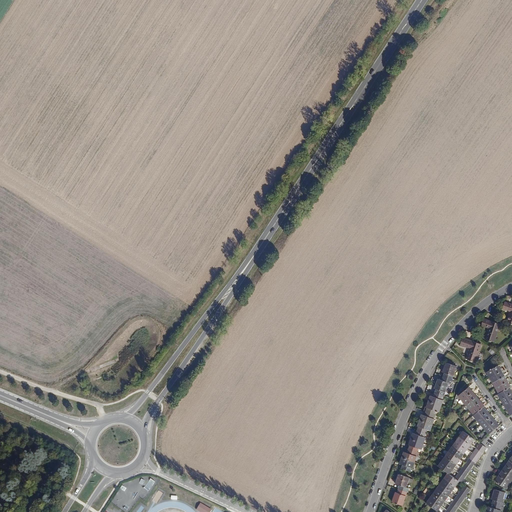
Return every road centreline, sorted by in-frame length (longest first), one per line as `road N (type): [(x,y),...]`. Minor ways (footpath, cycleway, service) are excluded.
road 1 (primary): [(238,278),(422,0)]
road 2 (residential): [(368,511),(433,359),(483,301),(511,284)]
road 3 (primary): [(238,278),(149,392),(119,417)]
road 4 (primary): [(144,433),(238,278)]
road 5 (track): [(106,420),(100,406),(0,370)]
